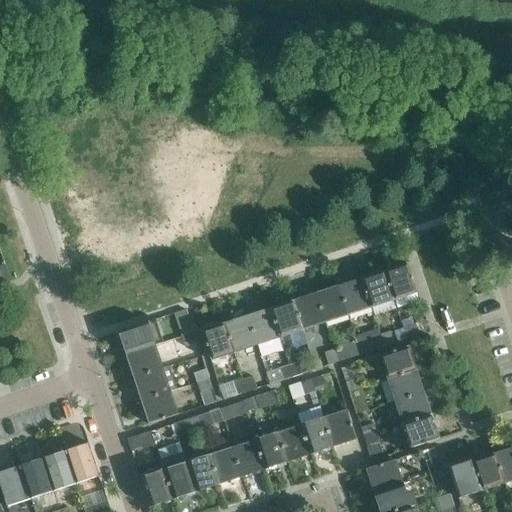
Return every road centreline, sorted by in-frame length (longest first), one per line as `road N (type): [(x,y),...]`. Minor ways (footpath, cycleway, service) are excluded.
road 1 (residential): [(89,376),(40,260),(0,127)]
road 2 (residential): [(135,511),(89,376)]
